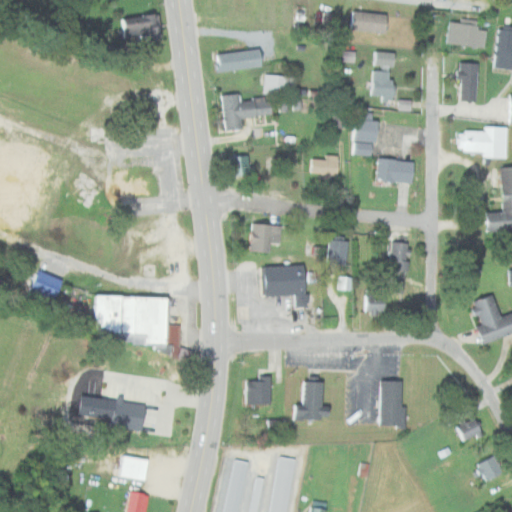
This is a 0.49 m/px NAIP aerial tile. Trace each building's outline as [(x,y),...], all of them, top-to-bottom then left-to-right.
[(387,14),(351,11),(350,29),(385,32),(387,14)] [(121,20),(127,44),(157,37),(151,12),(121,20)] [(445,42),(484,47),(487,25),(448,21),(445,42)] [(511,28),(499,26),(493,67),(511,69),(511,28)] [(271,46),(255,47),(256,60),(272,59),(271,46)] [(263,66),(261,48),(216,53),(218,71),(263,66)] [(338,61),(352,62),(352,51),(339,50),(338,61)] [(394,51),(374,51),(374,65),(394,65),(394,51)] [(477,101),(477,62),(459,62),(459,101),(477,101)] [(393,96),(393,70),(371,70),(371,96),(393,96)] [(223,94),(225,130),(243,128),(242,116),(271,114),(270,97),(241,99),(241,93),(223,94)] [(375,154),(376,119),(369,118),(369,114),(354,114),(352,153),(375,154)] [(506,128),(457,127),(457,154),(506,154),(506,128)] [(337,156),(309,156),(309,177),(337,177),(337,156)] [(239,172),(248,169),(245,157),(236,159),(239,172)] [(412,182),(413,159),(377,158),(375,180),(412,182)] [(511,165),(501,166),(502,211),(486,211),(487,232),(511,230),(511,165)] [(250,250),(280,250),(280,223),(250,223),(250,250)] [(347,239),(328,239),(327,263),(346,264),(347,239)] [(387,268),(407,271),(411,242),(391,240),(387,268)] [(261,266),(261,294),(293,294),(293,306),(305,306),(305,266),(261,266)] [(22,295),(46,305),(57,279),(33,269),(22,295)] [(350,276),(336,276),(336,289),(349,289),(350,276)] [(402,292),(402,279),(386,279),(386,292),(402,292)] [(383,283),(366,283),(366,313),(383,313),(383,283)] [(91,330),(119,331),(119,345),(177,347),(178,324),(167,323),(168,297),(92,294),(91,330)] [(511,332),(511,311),(499,315),(492,294),(470,301),(483,342),(511,332)] [(270,403),(270,379),(246,379),(246,403),(270,403)] [(298,418),(323,419),(325,381),(299,380),(298,418)] [(380,425),(403,425),(403,381),(380,381),(380,425)] [(139,405),(106,400),(103,425),(135,430),(139,405)] [(459,440),(480,435),(476,417),(455,422),(459,440)] [(285,432),(285,419),(270,419),(270,432),(285,432)] [(475,462),(483,481),(502,473),(494,454),(475,462)] [(143,479),(144,458),(114,456),(113,477),(143,479)] [(269,511),(286,511),(294,458),(278,456),(269,511)] [(237,511),(246,461),(228,457),(218,511),(237,511)] [(257,511),(264,478),(255,476),(247,511),(257,511)] [(140,511),(143,493),(123,491),(120,511),(140,511)]
